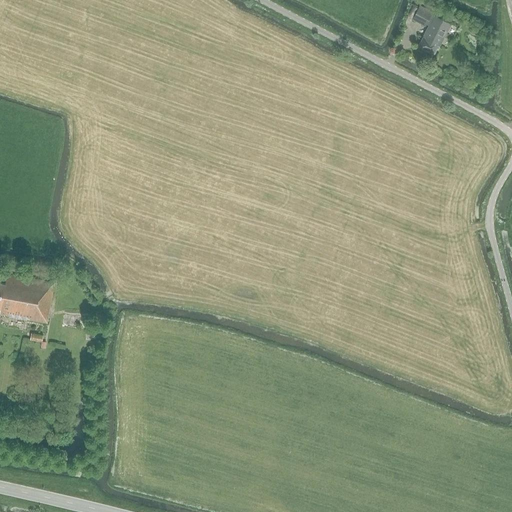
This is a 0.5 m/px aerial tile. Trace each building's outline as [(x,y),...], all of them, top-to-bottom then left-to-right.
[(413,19),(412,19),(425,26),(426,24),(431,14),(418,8),(413,19)] [(426,31),(417,47),(432,55),(438,45),(439,46),(450,24),(431,14),(426,24),(428,26),(426,31)] [(0,314),(46,322),(53,283),(5,275),(4,284),(0,283),(0,314)] [(100,336),(100,326),(91,326),(91,337),(99,338),(100,336)] [(42,341),(43,335),(31,333),(29,340),(41,342),(42,342),(42,341)]
